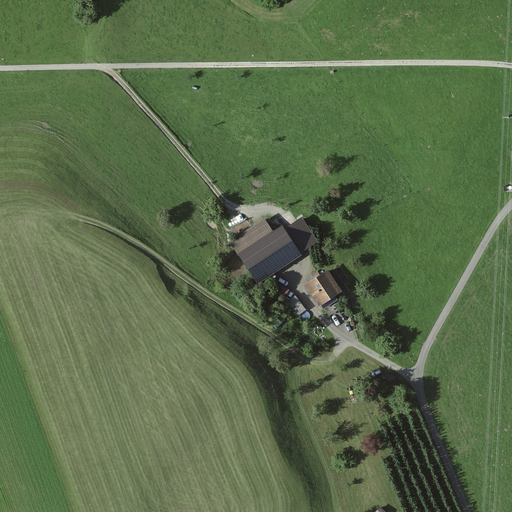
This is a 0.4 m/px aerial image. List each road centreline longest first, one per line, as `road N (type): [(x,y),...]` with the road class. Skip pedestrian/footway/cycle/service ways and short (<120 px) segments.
road 1 (track): [(0,69),(511,66)]
road 2 (track): [(295,281),(307,249),(290,217),(224,200),(105,67)]
road 3 (track): [(350,342),(336,358),(309,358),(95,222)]
